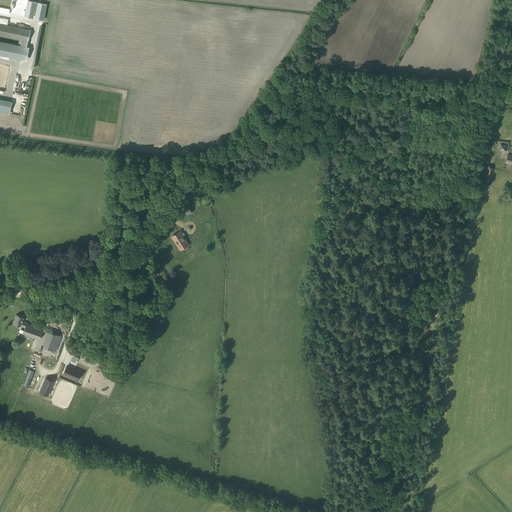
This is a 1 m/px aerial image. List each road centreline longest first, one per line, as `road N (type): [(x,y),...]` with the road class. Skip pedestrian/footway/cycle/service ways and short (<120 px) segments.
road 1 (track): [(24,291),(120,262),(281,76),(511,94)]
road 2 (track): [(366,511),(420,241),(404,198),(408,98),(511,107)]
road 3 (track): [(208,161),(272,93),(408,98)]
road 4 (unknown): [(50,283),(69,308),(71,333),(53,374),(43,375),(29,357)]
